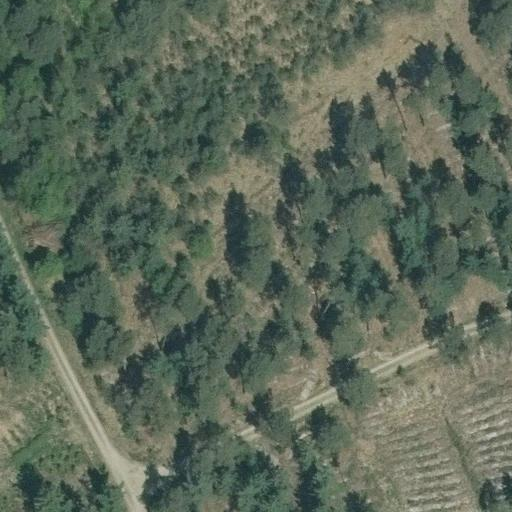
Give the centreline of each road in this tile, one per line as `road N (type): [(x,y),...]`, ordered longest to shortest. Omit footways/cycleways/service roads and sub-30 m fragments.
road 1 (track): [(126,494),(511,332)]
road 2 (track): [(0,194),(134,511)]
